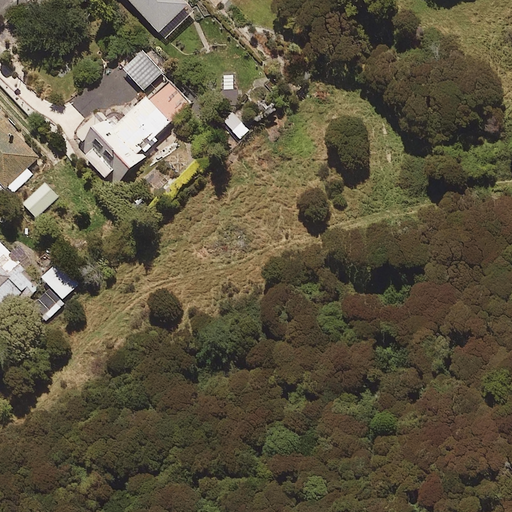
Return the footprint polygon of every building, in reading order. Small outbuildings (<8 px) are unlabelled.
[(126,0),(168,42),(197,15),(182,0),(126,0)] [(163,77),(143,56),(125,74),(145,95),(163,77)] [(136,176),(143,161),(160,146),(156,141),(193,107),(171,83),(116,133),(108,125),(95,137),(103,145),(85,161),(107,185),(113,179),(117,183),(136,176)] [(237,89),(217,90),(217,107),(237,107),(237,89)] [(0,185),(12,197),(34,176),(29,171),(41,159),(0,116),(0,185)] [(59,198),(46,186),(25,208),(38,220),(59,198)] [(120,226),(101,206),(59,246),(78,267),(120,226)] [(0,319),(20,300),(24,304),(41,288),(0,245),(0,319)]
